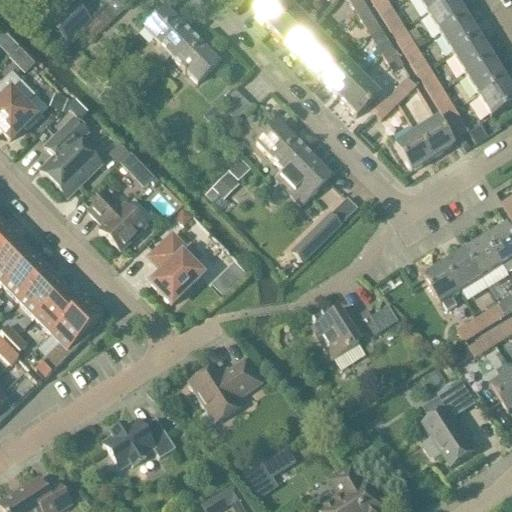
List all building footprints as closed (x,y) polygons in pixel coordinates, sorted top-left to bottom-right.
[(116,0),(99,0),(98,1),(106,10),(116,0)] [(107,11),(102,15),(111,24),(123,13),(121,11),(132,0),(116,0),(106,10),(107,11)] [(270,0),(254,17),(271,34),(294,12),(281,0),(270,0)] [(347,0),(345,2),(354,16),(365,10),(359,0),(347,0)] [(367,0),(379,19),(391,12),(384,0),(367,0)] [(454,1),(453,0),(416,0),(427,18),(454,1)] [(466,21),(454,1),(427,18),(439,38),(466,21)] [(72,3),(48,26),(68,46),(91,23),(72,3)] [(365,10),(354,16),(367,37),(379,31),(365,10)] [(143,33),(170,60),(191,39),(164,12),(143,33)] [(271,34),(288,51),(310,29),(294,12),(271,34)] [(379,19),(392,39),(404,32),(391,12),(379,19)] [(479,42),(466,21),(439,38),(452,58),(479,42)] [(310,29),(288,51),(304,68),(327,46),(310,29)] [(367,37),(380,59),(391,52),(379,31),(367,37)] [(392,39),(405,59),(417,52),(404,32),(392,39)] [(218,66),(191,39),(170,60),(197,86),(218,66)] [(491,62),(479,42),(452,58),(464,78),(491,62)] [(304,68),(321,85),(344,63),(327,46),(304,68)] [(380,59),(390,75),(401,68),(391,52),(380,59)] [(405,59),(417,79),(429,72),(417,52),(405,59)] [(504,82),(491,62),(464,78),(477,99),(504,82)] [(361,80),(344,63),(321,85),(338,102),(361,80)] [(417,79),(430,99),(442,92),(429,72),(417,79)] [(25,134),(40,119),(25,105),(22,108),(8,94),(18,85),(9,76),(0,84),(0,136),(8,144),(21,130),(25,134)] [(378,97),(361,80),(338,102),(355,119),(378,97)] [(406,81),(389,97),(398,107),(415,91),(406,81)] [(511,105),(511,95),(504,82),(477,99),(490,120),(511,105)] [(218,107),(226,116),(242,101),(234,91),(218,107)] [(430,99),(443,120),(454,112),(442,92),(430,99)] [(389,97),(370,114),(380,124),(398,107),(389,97)] [(226,116),(233,123),(249,108),(242,101),(226,116)] [(455,112),(443,120),(456,141),(460,139),(468,134),(455,112)] [(431,161),(452,149),(436,122),(415,135),(431,161)] [(99,168),(76,145),(85,137),(70,123),(42,151),(52,160),(38,175),(65,202),(99,168)] [(256,147),(283,174),(304,153),(294,143),(296,141),(292,136),(288,138),(277,126),(256,147)] [(431,161),(415,135),(394,147),(410,174),(431,161)] [(330,179),(318,168),(321,165),(315,161),(313,163),(304,153),(283,174),(274,182),(300,208),(330,179)] [(238,188),(227,176),(204,198),(211,205),(218,199),(222,203),(238,188)] [(105,196),(86,214),(101,230),(97,234),(118,255),(145,229),(123,208),(120,211),(105,196)] [(511,200),(501,207),(511,225),(511,200)] [(292,254),(302,265),(339,228),(329,218),(292,254)] [(10,234),(1,225),(0,226),(0,258),(17,241),(14,244),(8,237),(10,234)] [(511,237),(507,228),(486,241),(502,268),(507,276),(511,273),(511,237)] [(198,259),(188,249),(185,253),(170,238),(147,261),(161,276),(149,287),(170,308),(181,297),(182,299),(191,290),(189,289),(200,278),(190,268),(198,259)] [(18,242),(17,241),(0,258),(0,287),(1,289),(33,258),(24,248),(21,251),(15,245),(18,242)] [(502,268),(486,241),(465,253),(482,280),(502,268)] [(482,280),(465,253),(444,265),(461,293),(482,280)] [(42,267),(33,258),(1,289),(17,305),(49,274),(49,273),(46,276),(39,270),(42,267)] [(461,293),(444,265),(423,278),(440,305),(441,305),(447,315),(457,309),(451,299),(461,293)] [(50,274),(49,274),(17,305),(33,322),(65,290),(56,281),(53,284),(47,277),(50,274)] [(65,290),(33,322),(49,338),(72,316),(78,309),(71,302),(74,299),(65,290)] [(506,320),(511,315),(511,299),(499,308),(506,320)] [(59,348),(41,366),(50,376),(89,337),(87,334),(99,322),(83,305),(82,304),(78,309),(72,316),(49,338),(59,348)] [(506,320),(499,308),(478,320),(486,332),(506,320)] [(365,312),(355,319),(350,311),(339,318),(337,314),(312,330),(332,362),(357,345),(355,341),(365,335),(369,341),(380,334),(365,312)] [(464,346),(486,332),(478,320),(457,333),(464,346)] [(496,349),(511,338),(511,329),(509,324),(489,337),(496,349)] [(0,336),(9,345),(15,339),(7,330),(0,336)] [(474,362),(496,349),(489,337),(467,350),(474,362)] [(15,339),(9,345),(19,355),(25,350),(15,339)] [(18,362),(0,344),(0,359),(10,370),(18,362)] [(236,402),(259,387),(244,364),(221,379),(214,369),(187,386),(213,426),(240,409),(236,402)] [(34,372),(44,382),(50,376),(41,366),(34,372)] [(511,412),(511,374),(508,368),(497,374),(501,381),(491,388),(508,415),(511,412)] [(31,376),(25,381),(35,391),(40,385),(31,376)] [(0,425),(35,391),(25,381),(22,378),(0,400),(0,425)] [(422,426),(432,441),(423,447),(423,451),(430,462),(435,462),(442,457),(450,469),(475,453),(454,420),(476,405),(460,382),(437,397),(445,411),(422,426)] [(158,462),(174,452),(155,421),(140,431),(136,425),(102,447),(118,472),(129,466),(131,470),(145,461),(142,457),(152,451),(158,462)] [(274,480),(298,466),(289,451),(251,472),(265,498),(280,490),(274,480)] [(377,511),(361,485),(359,486),(350,471),(330,484),(340,499),(319,511),(377,511)] [(61,511),(70,507),(56,485),(44,492),(38,482),(0,506),(0,511),(61,511)] [(203,505),(206,511),(245,511),(235,490),(203,505)]
